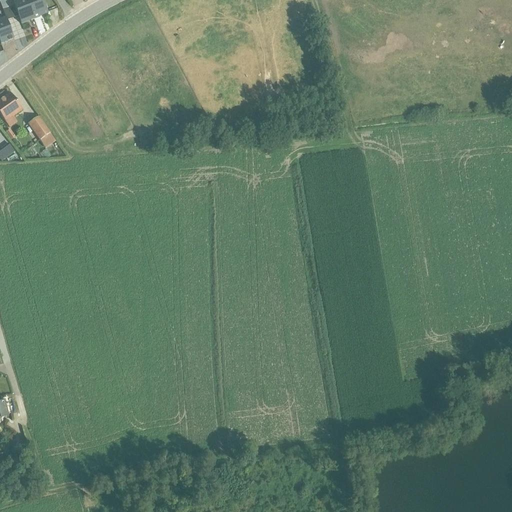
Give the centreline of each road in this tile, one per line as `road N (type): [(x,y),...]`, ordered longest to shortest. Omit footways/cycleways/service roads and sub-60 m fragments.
road 1 (residential): [(0,334),(47,491)]
road 2 (residential): [(0,78),(114,0)]
